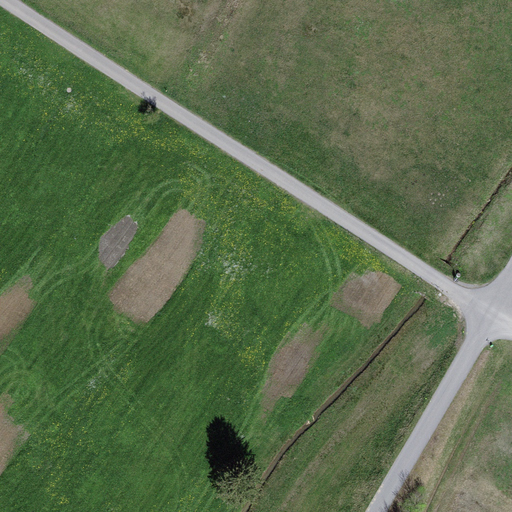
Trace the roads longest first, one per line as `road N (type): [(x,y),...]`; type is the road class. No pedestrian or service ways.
road 1 (track): [(5,0),(511,327)]
road 2 (unclassified): [(375,511),(511,276)]
road 3 (track): [(434,511),(511,347)]
